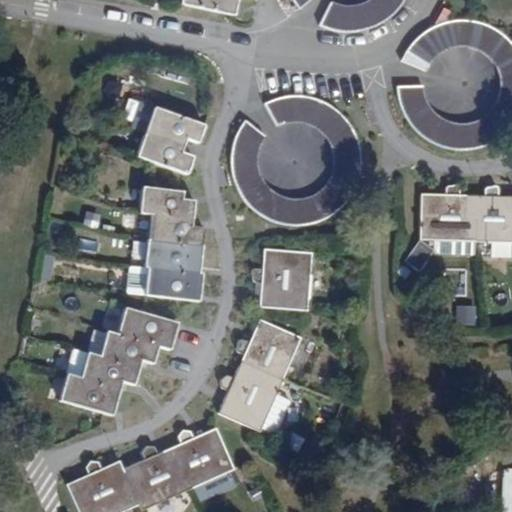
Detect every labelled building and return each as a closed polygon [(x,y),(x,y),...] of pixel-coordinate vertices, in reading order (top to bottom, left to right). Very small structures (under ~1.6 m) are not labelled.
[(231,18),(234,0),(169,0),(168,6),(231,18)] [(369,0),(366,2),(360,4),(354,5),(347,6),(342,6),(336,5),(330,3),(320,28),(327,30),(332,31),(338,32),(344,33),(349,33),(355,32),(360,31),(366,30),(372,28),(377,26),(382,23),(387,19),(390,16),(395,12),(398,8),(402,3),(404,0),(288,0),(290,2),(292,5),(295,9),(297,10),(308,0),(369,0)] [(436,122),(431,117),(425,107),(423,103),(422,96),(422,91),(395,91),(395,97),(397,106),(399,111),(400,116),(403,121),(405,125),(407,128),(411,134),(415,137),(419,141),(423,144),(428,148),(432,150),(435,152),(441,153),(446,155),(450,156),(454,157),(460,157),(464,157),(470,157),(475,156),(480,154),(485,153),(490,151),(495,149),(500,146),(504,143),(506,140),(510,137),(511,134),(511,44),(511,43),(509,41),(508,40),(504,37),(500,34),(496,31),(493,29),(488,27),(483,25),(479,24),(476,23),(471,22),(466,21),(462,21),(458,22),(454,22),(449,23),(445,24),(441,25),(436,27),(433,28),(429,31),(425,33),(422,35),(419,37),(416,41),(413,43),(432,62),(437,58),(442,55),(448,51),(454,50),(460,49),(466,49),(472,50),(477,52),(484,55),(488,58),(492,62),(496,67),(500,72),(502,77),(503,83),(503,88),(503,95),(501,101),(500,106),(497,112),(493,117),(489,121),(485,124),(480,126),(475,129),(468,130),(462,131),(457,131),(451,129),(446,127),(440,124),(436,122)] [(273,195),(269,192),(264,187),(261,182),(258,175),(257,169),(257,162),(257,156),(258,150),(260,144),(262,140),(265,136),(244,119),(239,125),(235,135),(231,146),(229,158),(230,172),(233,183),(239,198),(249,209),(258,217),(271,225),(284,229),(296,229),(311,227),(326,222),(339,215),(349,206),(357,193),(361,181),(364,167),(365,155),(362,143),(359,134),(353,124),(346,115),(336,107),(324,100),(314,96),(304,94),(292,94),(282,95),(273,98),(264,103),(277,125),(282,123),(286,122),(291,121),(298,121),(305,122),(311,123),(316,126),(321,128),(325,133),(329,137),(333,142),(335,148),(337,154),(337,160),(337,166),(336,172),(334,178),(332,183),(328,188),(324,191),(318,196),(312,199),(306,201),(301,203),(295,203),(289,202),(283,200),(278,198),(273,195)] [(154,109),(145,132),(181,147),(185,139),(195,143),(202,128),(154,109)] [(181,147),(145,132),(135,156),(183,175),(190,157),(178,153),(181,147)] [(472,239),(478,239),(478,217),(466,217),(467,195),(451,194),(451,189),(451,187),(450,185),(449,185),(448,184),(447,183),(445,183),(444,183),(443,183),(441,183),(440,185),(439,186),(439,188),(439,189),(438,194),(424,194),(423,238),(433,238),(433,250),(472,251),(472,239)] [(478,217),(478,239),(511,239),(511,196),(498,196),(498,189),(498,187),(497,186),(496,185),(494,184),(492,183),(490,183),(489,183),(487,185),(486,186),(485,187),(485,189),(484,195),(467,195),(466,217),(478,217)] [(146,214),(191,218),(192,201),(179,199),(180,192),(141,188),(140,213),(146,214)] [(191,218),(146,214),(145,241),(199,246),(200,227),(190,226),(191,218)] [(197,272),(199,246),(145,241),(144,267),(197,272)] [(308,311),(309,311),(312,252),(265,248),(264,275),(255,274),(253,275),(251,277),(250,279),(250,281),(249,283),(251,285),(252,286),(253,287),(263,287),(261,307),(308,311)] [(197,272),(144,267),(126,265),(124,291),(142,293),(197,298),(199,273),(197,272)] [(477,325),(478,306),(459,305),(458,324),(477,325)] [(117,335),(158,348),(166,352),(176,325),(126,308),(117,335)] [(243,354),(237,370),(255,379),(260,367),(282,376),(300,336),(260,318),(249,342),(242,339),(239,339),(237,340),(234,341),(233,342),(233,345),(232,346),(233,349),(234,351),(236,352),(243,354)] [(158,348),(117,335),(106,331),(105,333),(96,331),(88,354),(137,371),(140,361),(153,365),(158,348)] [(137,371),(88,354),(76,350),(67,375),(119,392),(122,382),(132,385),(137,371)] [(255,379),(237,370),(232,381),(225,378),(216,382),(218,391),(226,394),(218,412),(258,429),(282,376),(260,367),(255,379)] [(119,392),(67,375),(59,400),(110,417),(119,392)] [(181,444),(162,452),(171,472),(184,467),(193,488),(233,470),(214,429),(193,439),(190,431),(182,429),(177,437),(181,444)] [(139,462),(121,470),(137,508),(139,511),(141,511),(193,488),(184,467),(171,472),(162,452),(152,458),(148,450),(140,448),(136,456),(139,462)] [(128,511),(137,508),(121,470),(118,463),(96,472),(93,465),(84,462),(79,471),(83,478),(66,486),(77,511),(128,511)] [(511,511),(511,471),(502,471),(500,511),(511,511)]
